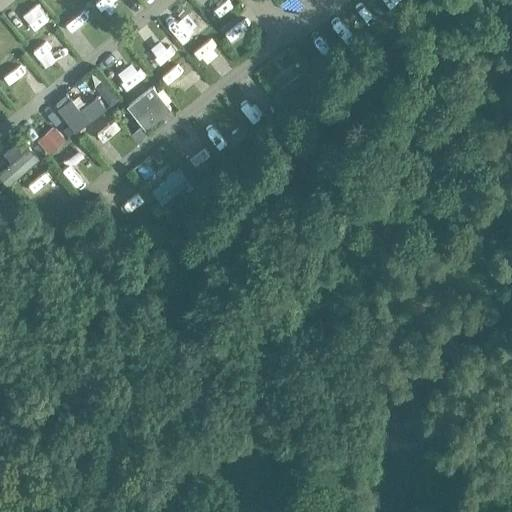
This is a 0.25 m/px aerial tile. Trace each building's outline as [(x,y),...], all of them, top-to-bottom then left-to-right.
[(85,12),(64,23),(72,38),(93,27),(85,12)] [(236,43),(252,29),(240,16),(224,29),(236,43)] [(165,74),(183,93),(202,76),(184,57),(165,74)] [(304,70),(276,92),(284,103),(312,81),(304,70)] [(103,82),(95,88),(109,106),(117,99),(103,82)] [(147,129),(170,111),(151,87),(128,105),(147,129)] [(77,94),(58,109),(75,131),(105,108),(97,96),(85,105),(77,94)] [(260,120),(276,107),(266,94),(250,107),(260,120)] [(110,146),(128,133),(117,117),(99,130),(110,146)] [(64,142),(52,127),(36,141),(47,155),(64,142)] [(139,127),(129,135),(137,145),(147,137),(139,127)] [(196,128),(175,141),(195,171),(216,158),(196,128)] [(75,147),(60,159),(64,165),(80,153),(75,147)] [(30,148),(2,170),(10,181),(38,159),(30,148)] [(178,168),(150,191),(162,206),(190,183),(178,168)] [(38,177),(25,188),(35,200),(48,190),(38,177)]
